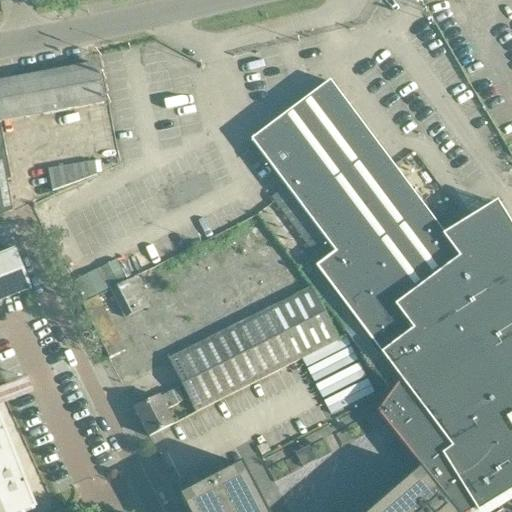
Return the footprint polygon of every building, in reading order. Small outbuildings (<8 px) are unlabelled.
[(16,80),(23,119),(104,104),(97,65),(16,80)] [(511,226),(498,204),(446,237),(432,218),(392,164),(331,83),(252,142),(285,185),(336,254),(317,268),(384,358),(372,367),(391,392),(393,395),(379,414),(432,482),(444,498),(456,511),(474,511),(477,510),(477,511),(484,511),(511,494),(511,226)] [(119,127),(136,124),(135,114),(117,117),(119,127)] [(0,123),(0,122),(0,218),(3,217),(13,213),(8,182),(12,181),(0,123)] [(53,191),(97,175),(94,162),(48,170),(53,191)] [(0,301),(32,289),(17,251),(0,258),(0,301)] [(88,291),(128,277),(121,257),(81,272),(88,291)] [(149,305),(135,278),(111,290),(125,317),(149,305)] [(196,413),(337,341),(311,289),(169,360),(196,413)] [(125,352),(98,298),(83,305),(110,360),(125,352)] [(167,412),(178,406),(184,403),(178,391),(172,394),(172,393),(136,411),(149,438),(174,426),(167,412)] [(1,426),(0,422),(0,511),(33,511),(36,511),(15,456),(15,454),(12,454),(3,429),(4,428),(4,426),(1,426)] [(303,468),(317,461),(310,447),(296,454),(303,468)] [(268,511),(245,466),(181,499),(187,511),(456,511),(444,498),(432,482),(423,471),(375,511),(268,511)]
